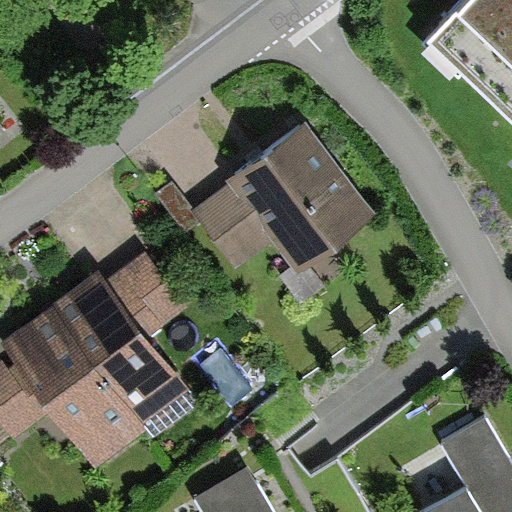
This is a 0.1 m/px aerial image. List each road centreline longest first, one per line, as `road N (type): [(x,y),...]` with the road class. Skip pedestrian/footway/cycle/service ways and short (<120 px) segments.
road 1 (residential): [(286,8),(407,147),(511,325)]
road 2 (residential): [(0,221),(286,8)]
